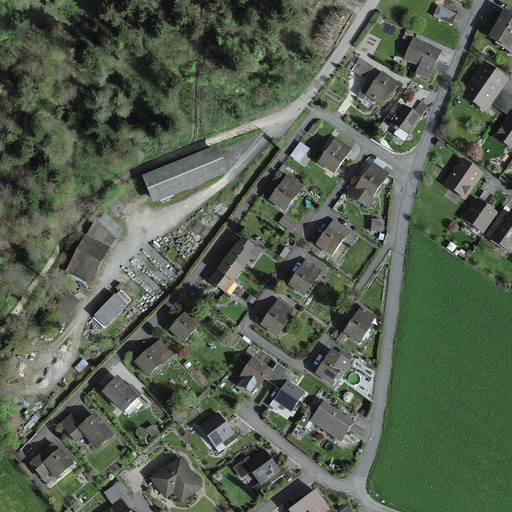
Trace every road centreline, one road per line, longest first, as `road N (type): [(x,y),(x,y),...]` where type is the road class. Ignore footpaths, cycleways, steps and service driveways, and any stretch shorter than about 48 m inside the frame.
road 1 (residential): [(370,146),(316,112),(188,286),(52,423)]
road 2 (residential): [(370,146),(245,319),(305,367),(399,234)]
road 3 (residential): [(399,234),(378,419),(356,486)]
road 4 (track): [(29,0),(59,23),(70,47),(69,171),(79,214)]
road 5 (track): [(79,214),(103,189),(163,158),(284,118)]
road 6 (residential): [(484,0),(415,165)]
road 7 (unclassified): [(376,0),(284,118)]
road 8 (track): [(0,335),(79,214)]
